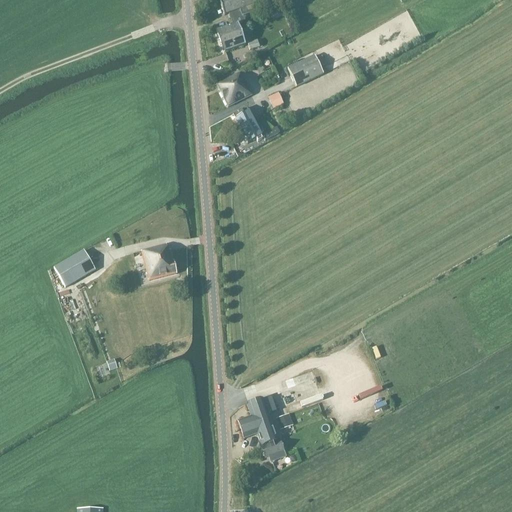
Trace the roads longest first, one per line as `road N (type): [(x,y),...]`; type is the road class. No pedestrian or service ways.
road 1 (tertiary): [(221,511),(220,387),(186,0)]
road 2 (track): [(0,88),(27,72),(188,21)]
